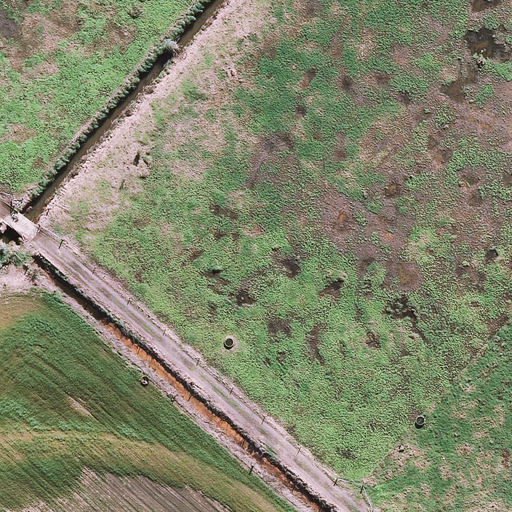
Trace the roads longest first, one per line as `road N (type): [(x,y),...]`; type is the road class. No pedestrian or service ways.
road 1 (track): [(353,511),(0,208)]
road 2 (track): [(267,511),(194,470),(0,464)]
